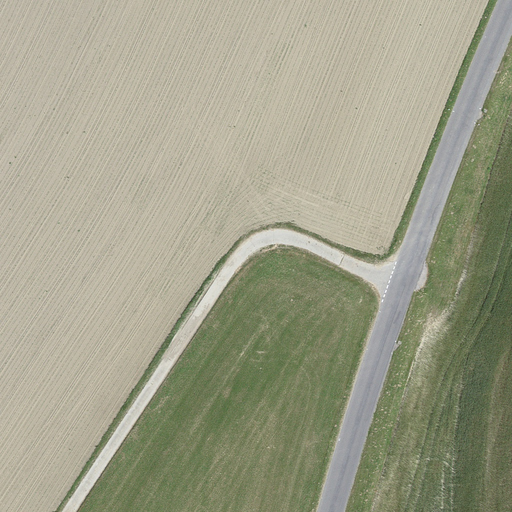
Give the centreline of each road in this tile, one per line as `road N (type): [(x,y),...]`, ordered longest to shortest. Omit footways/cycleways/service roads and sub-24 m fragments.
road 1 (tertiary): [(511,3),(433,184),(327,511)]
road 2 (track): [(68,511),(239,253),(265,235),(294,239),(398,285)]
